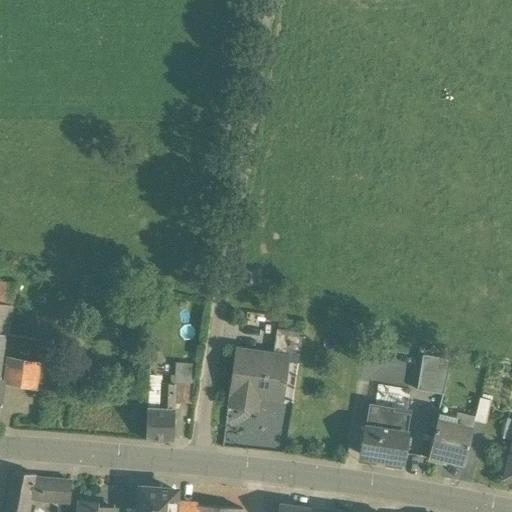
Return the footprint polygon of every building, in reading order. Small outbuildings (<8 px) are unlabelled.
[(0,284),(0,304),(9,306),(12,286),(0,284)] [(9,306),(0,304),(0,333),(1,333),(8,334),(12,306),(9,306)] [(303,333),(278,329),(273,359),(287,361),(287,362),(298,363),(303,333)] [(156,349),(149,349),(149,383),(161,384),(167,384),(167,361),(156,360),(156,349)] [(273,359),(256,356),(256,353),(237,350),(228,406),(248,409),(249,397),(281,402),(287,362),(287,361),(273,359)] [(418,390),(442,393),(450,361),(423,356),(418,390)] [(40,364),(6,358),(3,385),(35,391),(40,364)] [(161,384),(149,383),(147,409),(159,410),(161,384)] [(182,383),(174,383),(174,385),(174,403),(179,403),(180,403),(182,383)] [(192,384),(182,383),(180,403),(191,404),(192,384)] [(167,384),(161,384),(159,410),(174,410),(178,410),(179,403),(174,403),(174,385),(167,384)] [(489,404),(479,401),(474,422),(484,425),(489,404)] [(367,405),(363,427),(407,435),(410,413),(367,405)] [(147,409),(146,409),(145,440),(173,441),(174,410),(159,410),(147,409)] [(502,416),(492,414),(488,433),(499,435),(502,416)] [(471,429),(453,424),(454,420),(438,416),(427,459),(443,463),(444,459),(463,463),(471,429)] [(511,420),(506,419),(502,439),(511,440),(511,420)] [(407,435),(363,427),(358,456),(402,462),(407,435)] [(71,482),(34,479),(34,475),(13,473),(13,474),(5,511),(25,511),(28,499),(69,502),(71,482)] [(175,492),(141,490),(139,511),(173,511),(174,504),(175,492)] [(113,511),(114,510),(98,508),(98,504),(82,503),(81,511),(113,511)]
